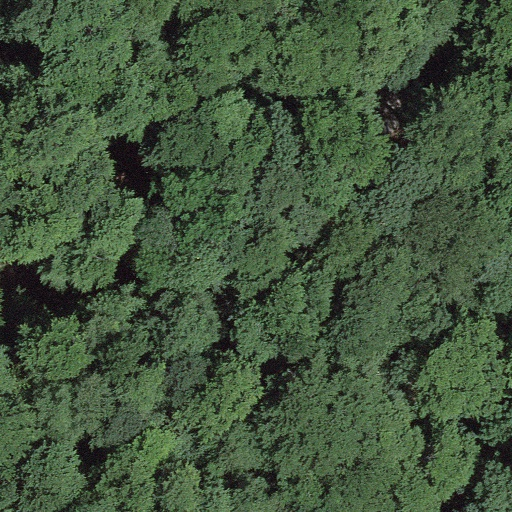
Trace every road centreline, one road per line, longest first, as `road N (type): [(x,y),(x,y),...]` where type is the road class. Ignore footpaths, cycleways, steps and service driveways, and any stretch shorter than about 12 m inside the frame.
road 1 (unclassified): [(485,0),(192,355),(48,511)]
road 2 (unclassified): [(452,511),(511,305)]
